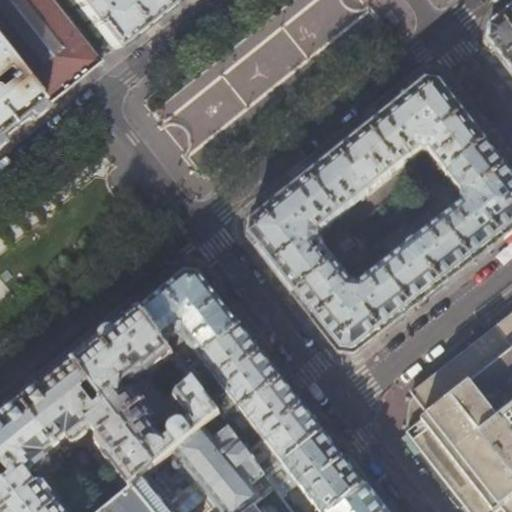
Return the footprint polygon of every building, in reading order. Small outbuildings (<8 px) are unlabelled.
[(0,0),(0,59),(39,109),(64,89),(98,62),(48,0),(0,0)] [(72,0),(113,49),(140,28),(169,5),(164,0),(72,0)] [(511,9),(489,28),(487,44),(511,74),(511,75),(511,9)] [(0,133),(20,118),(23,122),(39,109),(0,59),(0,133)] [(363,129),(337,151),(370,193),(422,152),(424,153),(425,153),(428,153),(429,153),(445,174),(487,141),(465,113),(441,81),(425,80),(402,98),(363,129)] [(511,172),(487,141),(445,174),(461,194),(459,196),(459,198),(459,199),(459,201),(460,202),(460,203),(409,243),(443,285),(485,252),(511,231),(511,172)] [(370,193),(337,151),(311,172),(271,203),(249,221),(247,236),(280,279),(317,326),(338,353),(354,355),(378,336),(415,307),(443,285),(409,243),(359,283),(357,282),(355,281),(354,281),(352,282),(319,242),(321,241),(322,239),(322,237),(321,235),(321,234),(320,233),(370,193)] [(162,291),(139,310),(170,351),(184,340),(199,359),(241,326),(200,274),(185,272),(162,291)] [(170,351),(139,310),(106,335),(73,362),(90,385),(99,397),(153,469),(172,453),(203,427),(218,415),(201,392),(199,389),(192,380),(175,394),(174,397),(175,400),(175,402),(183,411),(186,411),(186,418),(185,420),(184,420),(183,421),(179,422),(174,424),(167,431),(164,436),(162,437),(161,437),(157,434),(157,432),(157,431),(151,423),(152,422),(153,420),(153,418),(153,417),(136,396),(134,394),(132,394),(131,394),(129,395),(128,396),(119,384),(127,378),(130,381),(131,382),(132,383),(134,382),(147,371),(148,372),(150,373),(151,373),(173,355),(170,351)] [(466,511),(511,511),(511,314),(410,394),(406,434),(466,511)] [(263,353),(241,326),(199,359),(184,370),(192,380),(199,389),(205,384),(200,377),(208,371),(219,385),(214,390),(217,395),(213,398),(206,388),(201,392),(218,415),(225,423),(240,412),(283,379),(263,353)] [(82,391),(90,385),(73,362),(48,382),(21,404),(59,450),(60,449),(59,448),(68,442),(70,444),(72,445),(74,445),(75,445),(86,437),(87,436),(87,434),(91,430),(97,438),(95,444),(102,452),(101,453),(104,458),(109,462),(129,488),(147,474),(153,469),(99,397),(94,401),(91,396),(87,399),(82,391)] [(300,401),(283,379),(240,412),(262,440),(251,449),(246,443),(242,446),(254,462),(314,418),(300,401)] [(0,420),(0,474),(6,470),(10,475),(3,481),(28,511),(66,511),(60,504),(61,504),(58,498),(53,494),(52,495),(45,486),(37,486),(29,477),(35,473),(37,473),(39,473),(40,472),(50,464),(50,462),(50,461),(48,458),(55,451),(56,452),(59,450),(21,404),(0,420)] [(342,455),(314,418),(254,462),(264,475),(273,488),(280,496),(297,484),(303,492),(297,496),(300,500),(306,496),(318,511),(330,511),(366,485),(342,455)] [(213,440),(203,427),(172,453),(221,511),(244,511),(261,498),(251,485),(264,475),(254,462),(242,446),(228,428),(213,440)] [(176,511),(147,474),(129,488),(100,511),(176,511)] [(0,511),(28,511),(3,481),(0,483),(0,511)] [(386,511),(366,485),(330,511),(386,511)] [(291,511),(280,496),(273,488),(261,498),(244,511),(291,511)]
